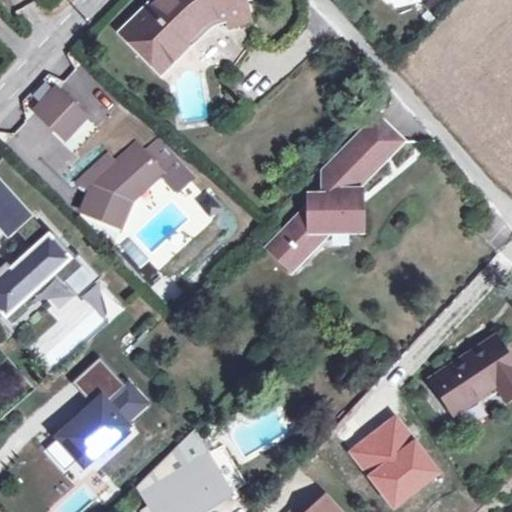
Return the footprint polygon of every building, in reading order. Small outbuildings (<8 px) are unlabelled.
[(153,0),(121,33),(159,71),(186,44),(180,37),(199,18),(203,14),(208,12),(218,9),(220,16),(223,15),(226,25),(247,20),(241,0),(153,0)] [(56,90),(36,112),(63,139),(84,117),(56,90)] [(374,119),(356,136),(382,162),(400,144),(374,119)] [(308,197),(308,208),(285,229),(285,235),(280,234),(278,236),(296,254),(308,253),(328,233),(361,234),(361,206),(349,206),(350,195),(350,193),(382,162),(356,136),(320,172),(320,197),(308,197)] [(107,158),(87,178),(94,185),(89,189),(87,196),(81,212),(108,224),(118,198),(153,165),(159,172),(173,159),(155,140),(142,153),(133,145),(114,165),(107,158)] [(159,172),(153,165),(118,198),(108,224),(117,227),(126,205),(159,172)] [(73,257),(0,174),(0,314),(3,318),(73,257)] [(94,185),(87,178),(78,187),(87,196),(89,189),(94,185)] [(361,195),(350,195),(349,206),(361,206),(361,195)] [(278,236),(266,248),(290,272),(308,253),(296,254),(278,236)] [(53,307),(46,313),(57,324),(83,299),(108,327),(128,308),(78,255),(38,292),(53,307)] [(434,379),(455,411),(495,384),(502,396),(511,389),(511,366),(494,339),(434,379)] [(100,357),(75,381),(92,399),(58,431),(60,434),(44,449),(66,471),(76,461),(82,466),(103,446),(111,455),(132,435),(123,425),(146,404),(100,357)] [(442,472),(395,413),(347,451),(394,510),(442,472)] [(206,454),(229,493),(244,485),(221,445),(214,450),(200,428),(193,432),(206,454)] [(206,454),(193,432),(138,488),(150,508),(143,511),(183,511),(208,497),(212,506),(230,495),(229,493),(206,454)] [(201,511),(212,506),(208,497),(183,511),(201,511)] [(310,511),(334,511),(323,500),(310,511)]
